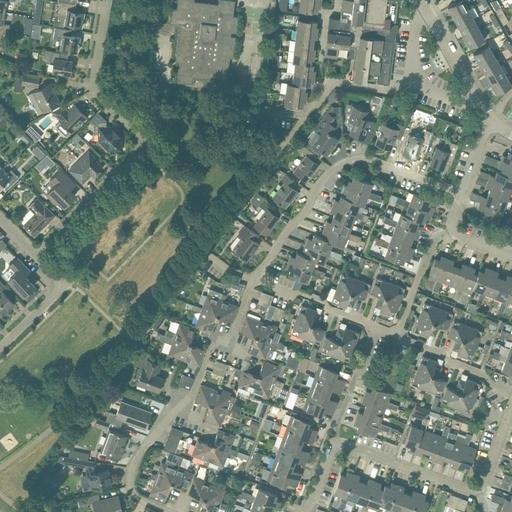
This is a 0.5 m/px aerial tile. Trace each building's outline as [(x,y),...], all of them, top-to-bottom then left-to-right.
[(0,0),(0,11),(5,12),(6,1),(13,2),(13,0),(0,0)] [(175,61),(180,62),(178,82),(177,82),(194,84),(194,83),(194,79),(227,83),(227,82),(229,62),(230,58),(233,58),(233,57),(235,37),(236,38),(236,37),(230,36),(230,32),(236,33),(236,32),(238,17),(233,16),(234,1),(235,2),(235,1),(228,0),(218,0),(218,4),(193,1),(193,0),(177,0),(176,9),(171,8),(171,9),(169,24),(169,25),(179,26),(175,61),(175,60),(175,61)] [(321,2),(306,0),(300,0),(299,10),(317,12),(318,6),(320,6),(321,2)] [(327,29),(324,54),(347,57),(356,58),(355,74),(351,73),(350,73),(350,74),(349,74),(348,75),(348,76),(348,77),(349,78),(349,79),(350,79),(351,79),(376,82),(377,81),(380,81),(380,83),(387,84),(388,84),(394,33),(396,33),(397,24),(395,24),(398,1),(393,0),(341,0),(341,7),(340,19),(339,19),(329,17),(327,29)] [(447,7),(453,17),(468,9),(462,0),(459,0),(456,2),(447,7)] [(490,2),(497,14),(503,11),(501,7),(500,8),(495,0),(490,2)] [(73,5),(59,2),(57,14),(66,15),(64,24),(82,27),(84,13),(72,11),(73,5)] [(453,17),(459,27),(473,19),(468,9),(453,17)] [(0,31),(4,32),(8,33),(9,25),(3,24),(5,12),(0,11),(0,31)] [(497,14),(503,25),(509,22),(503,11),(497,14)] [(26,18),(24,33),(30,35),(33,19),(26,18)] [(298,19),(296,30),(317,33),(317,28),(315,28),(316,21),(298,19)] [(459,27),(464,37),(479,29),(473,19),(459,27)] [(60,49),(67,50),(77,52),(80,38),(68,35),(69,30),(55,27),(53,39),(62,40),(60,49)] [(479,29),(464,37),(470,48),(479,43),(485,39),(479,29)] [(296,30),(295,40),(313,43),(314,36),(316,37),(317,33),(296,30)] [(295,40),(294,51),(314,54),(315,50),(312,49),(313,43),(295,40)] [(473,54),(479,64),(493,55),(487,45),(473,54)] [(58,59),(59,54),(47,51),(45,59),(53,63),(52,73),(70,76),(72,62),(58,59)] [(293,62),(295,63),(310,64),(311,58),(314,58),(314,54),(294,51),(293,62)] [(479,64),(485,74),(499,65),(493,55),(479,64)] [(295,63),(294,73),(314,76),(315,71),(312,71),(313,64),(310,64),(295,63)] [(485,74),(491,84),(505,75),(499,65),(485,74)] [(143,75),(149,76),(148,83),(158,84),(159,73),(154,72),(155,67),(144,66),(143,75)] [(13,84),(37,88),(39,76),(24,73),(13,83),(13,84)] [(294,73),(292,84),(305,86),(310,86),(311,80),(314,80),(314,76),(294,73)] [(505,75),(491,84),(497,94),(511,86),(505,75)] [(267,80),(264,84),(269,88),(272,84),(267,80)] [(32,92),(27,95),(38,115),(43,112),(51,108),(60,103),(59,102),(59,103),(58,103),(51,91),(53,90),(49,83),(40,88),(32,92)] [(287,83),(285,94),(306,97),(307,92),(304,92),(305,86),(292,84),(287,83)] [(306,97),(285,94),(284,105),(302,107),(303,101),(305,101),(306,97)] [(374,95),(371,101),(379,104),(382,98),(374,95)] [(56,109),(51,112),(60,121),(56,126),(66,136),(71,132),(79,123),(86,116),(79,109),(75,113),(72,109),(69,112),(68,110),(63,106),(56,109)] [(348,121),(347,124),(348,128),(351,129),(349,134),(364,140),(367,132),(372,134),(370,140),(370,141),(376,123),(365,119),(368,112),(352,106),(353,107),(355,108),(353,114),(350,113),(348,121)] [(310,142),(306,147),(318,157),(319,158),(323,153),(326,155),(338,139),(336,138),(337,136),(336,130),(334,129),(336,127),(334,126),(342,125),(340,108),(333,108),(331,107),(314,130),(320,134),(313,144),(310,142)] [(93,135),(100,135),(99,141),(109,150),(115,150),(115,145),(116,145),(116,144),(121,144),(121,137),(112,128),(109,131),(106,128),(106,122),(100,122),(94,128),(93,135)] [(375,144),(390,150),(395,138),(400,140),(405,127),(394,123),(392,128),(383,124),(375,144)] [(30,125),(24,131),(36,142),(41,137),(30,125)] [(402,154),(416,159),(420,147),(427,149),(433,133),(426,130),(422,140),(409,135),(402,154)] [(436,147),(430,164),(443,169),(447,157),(453,159),(458,145),(452,143),(446,140),(442,150),(436,147)] [(36,146),(32,150),(39,156),(43,152),(36,146)] [(318,157),(306,147),(303,146),(300,151),(306,155),(294,172),(306,181),(319,165),(314,161),(318,157)] [(488,149),(486,156),(511,165),(511,152),(509,151),(506,158),(503,157),(503,155),(488,149)] [(69,170),(72,174),(82,184),(91,175),(94,177),(103,168),(87,152),(69,170)] [(46,155),(35,167),(40,172),(47,164),(50,167),(54,163),(46,155)] [(485,155),(483,162),(498,167),(499,165),(503,167),(502,169),(501,173),(500,173),(511,177),(511,165),(486,156),(485,155)] [(3,169),(0,171),(0,187),(4,183),(9,188),(19,178),(11,170),(7,173),(3,169)] [(58,202),(63,207),(75,196),(66,187),(72,181),(61,170),(49,181),(54,187),(47,194),(56,204),(58,202)] [(480,171),(477,177),(510,189),(509,192),(511,193),(511,186),(511,185),(511,177),(500,173),(501,173),(496,171),(494,178),(490,177),(490,174),(490,175),(480,171)] [(292,187),(295,182),(285,174),(281,180),(284,182),(272,198),(285,208),(293,197),(293,198),(298,192),(292,187)] [(346,182),(344,186),(368,195),(367,197),(373,200),(375,194),(369,192),(372,183),(353,176),(351,183),(346,182)] [(491,187),(488,193),(507,200),(509,192),(510,189),(477,177),(475,183),(485,187),(486,187),(487,185),(491,187)] [(368,195),(344,186),(343,190),(348,192),(345,198),(359,203),(359,204),(363,205),(367,197),(368,195)] [(469,198),(480,202),(503,210),(502,213),(508,216),(510,210),(504,208),(507,200),(488,193),(487,197),(472,192),(469,198)] [(431,200),(413,193),(410,201),(408,204),(432,213),(433,209),(429,207),(431,200)] [(381,196),(375,194),(373,200),(379,202),(381,196)] [(334,201),(332,205),(355,214),(354,217),(360,219),(362,214),(356,211),(359,204),(359,203),(341,196),(338,203),(334,201)] [(26,228),(34,236),(48,223),(46,221),(52,214),(53,214),(44,205),(43,205),(37,199),(28,207),(35,214),(28,220),(31,223),(26,228)] [(254,225),(266,234),(279,218),(271,212),(274,207),(263,199),(257,207),(264,213),(254,225)] [(410,201),(403,199),(401,205),(407,207),(404,215),(419,220),(419,221),(423,222),(426,215),(430,217),(432,213),(408,204),(410,201)] [(503,210),(480,202),(478,206),(483,208),(480,215),(499,222),(503,210)] [(335,211),(333,218),(351,225),(354,217),(355,214),(332,205),(330,210),(335,211)] [(404,215),(400,213),(396,224),(419,233),(421,228),(416,227),(419,221),(419,220),(404,215)] [(362,214),(360,219),(366,222),(368,216),(362,214)] [(326,223),(324,227),(347,235),(346,238),(352,240),(354,235),(348,233),(351,225),(333,218),(330,224),(326,223)] [(395,227),(392,235),(411,242),(413,235),(418,237),(419,233),(396,224),(397,221),(391,219),(389,224),(395,227)] [(232,250),(240,256),(246,260),(259,244),(255,241),(259,236),(245,226),(238,236),(241,239),(232,250)] [(347,235),(324,227),(323,231),(327,233),(325,239),(332,242),(343,247),(347,235)] [(307,240),(305,244),(328,253),(327,255),(332,258),(335,252),(329,249),(332,242),(325,239),(314,235),(311,241),(307,240)] [(411,242),(392,235),(389,242),(388,245),(411,254),(413,250),(408,248),(411,242)] [(374,244),(381,246),(383,240),(377,238),(374,244)] [(388,245),(389,242),(383,240),(381,246),(387,248),(384,256),(403,263),(405,256),(410,258),(411,254),(388,245)] [(308,250),(306,256),(315,260),(323,264),(327,255),(328,253),(305,244),(303,248),(308,250)] [(290,258),(288,262),(311,271),(310,274),(316,276),(318,270),(312,268),(315,260),(306,256),(297,252),(294,259),(290,258)] [(335,252),(332,258),(339,260),(341,254),(335,252)] [(434,258),(428,277),(436,280),(439,281),(447,258),(443,256),(441,261),(434,258)] [(8,280),(23,296),(34,286),(25,276),(29,271),(17,258),(9,266),(15,273),(8,280)] [(452,260),(447,258),(439,281),(436,280),(432,291),(438,293),(442,282),(449,285),(456,266),(450,264),(452,260)] [(307,282),(311,271),(288,262),(286,266),(291,268),(288,275),(296,278),(298,278),(303,280),(307,282)] [(456,266),(449,285),(458,288),(460,289),(469,266),(464,264),(463,269),(456,266)] [(460,289),(458,288),(454,299),(459,301),(463,290),(471,293),(473,289),(478,274),(477,274),(471,272),(473,268),(469,266),(460,289)] [(483,292),(491,269),(487,268),(486,272),(479,270),(477,274),(478,274),(473,289),(481,292),(483,292)] [(483,292),(481,292),(479,297),(484,299),(486,294),(494,296),(501,278),(494,276),(496,271),(491,269),(483,292)] [(318,270),(316,276),(322,278),(324,272),(318,270)] [(239,283),(241,277),(229,273),(227,279),(239,283)] [(344,311),(349,312),(352,306),(356,296),(365,299),(370,284),(341,274),(334,293),(331,302),(345,308),(344,311)] [(507,280),(501,278),(494,296),(502,300),(504,300),(511,279),(511,276),(509,276),(507,280)] [(295,281),(292,289),(294,290),(300,288),(303,280),(298,278),(296,278),(295,281)] [(375,306),(376,306),(373,313),(378,315),(379,312),(394,317),(404,288),(376,278),(370,292),(379,295),(375,306)] [(227,279),(225,285),(243,291),(245,286),(239,283),(227,279)] [(511,279),(504,300),(502,300),(500,305),(505,307),(507,301),(511,303),(511,279)] [(202,308),(201,310),(215,315),(216,318),(217,316),(218,317),(217,314),(222,300),(220,300),(222,293),(209,289),(207,295),(202,308)] [(0,295),(0,315),(0,316),(14,304),(3,292),(0,295)] [(262,292),(260,298),(271,302),(273,296),(262,292)] [(268,312),(268,311),(270,305),(271,302),(260,298),(258,303),(256,308),(268,312)] [(238,306),(222,300),(217,314),(218,317),(232,322),(238,306)] [(425,343),(430,345),(434,336),(435,336),(439,325),(447,328),(453,314),(424,303),(413,331),(428,337),(425,343)] [(290,334),(319,344),(325,330),(313,325),(317,315),(319,316),(322,309),(317,307),(316,310),(301,305),(298,314),(290,334)] [(195,311),(200,313),(195,326),(211,332),(216,318),(215,315),(201,310),(202,308),(197,306),(195,311)] [(454,316),(458,318),(462,310),(454,307),(452,310),(456,312),(454,316)] [(240,332),(253,337),(256,336),(261,322),(245,316),(240,332)] [(452,349),(453,349),(451,355),(457,358),(458,355),(471,360),(475,350),(482,331),(453,320),(448,335),(456,338),(452,349)] [(153,327),(157,330),(161,324),(157,321),(153,327)] [(255,337),(254,339),(256,338),(271,343),(271,341),(276,343),(279,334),(275,332),(276,327),(261,322),(256,336),(253,337),(255,337)] [(166,330),(164,335),(188,344),(190,343),(195,329),(179,323),(176,333),(166,330)] [(345,327),(346,324),(341,323),(339,329),(338,329),(334,339),(325,336),(320,351),(349,362),(359,333),(345,327)] [(497,334),(506,338),(508,332),(501,330),(500,333),(498,332),(497,334)] [(157,333),(155,339),(171,344),(168,354),(164,353),(163,358),(177,363),(178,358),(183,360),(188,346),(191,345),(189,344),(190,343),(188,344),(164,335),(157,333)] [(254,339),(249,353),(259,356),(265,358),(268,349),(273,350),(274,347),(276,343),(271,341),(271,343),(256,338),(254,339)] [(188,346),(183,360),(199,366),(205,350),(191,345),(188,346)] [(311,360),(316,362),(317,362),(318,358),(315,357),(317,349),(313,348),(309,359),(311,360)] [(498,359),(504,362),(501,370),(511,374),(511,361),(505,359),(506,356),(500,354),(498,359)] [(289,356),(286,365),(296,369),(299,359),(289,356)] [(437,377),(441,367),(441,366),(443,360),(438,358),(437,361),(422,356),(412,384),(440,395),(446,381),(437,377)] [(137,384),(158,391),(163,378),(156,376),(160,365),(147,360),(143,371),(142,370),(137,384)] [(216,361),(214,367),(225,371),(228,365),(216,361)] [(264,361),(258,375),(259,377),(273,382),(273,385),(277,387),(279,382),(274,380),(279,367),(273,364),(264,361)] [(319,365),(315,376),(343,387),(345,380),(340,378),(339,380),(335,379),(337,372),(319,365)] [(214,367),(212,372),(223,376),(225,371),(214,367)] [(253,398),(254,393),(252,392),(257,378),(257,376),(236,368),(233,375),(240,377),(237,386),(250,391),(248,396),(253,398)] [(178,386),(184,388),(188,377),(182,374),(178,386)] [(460,409),(470,413),(480,384),(466,379),(467,376),(462,374),(460,380),(459,380),(455,390),(446,387),(443,397),(441,402),(460,409)] [(252,392),(254,393),(263,396),(262,398),(265,399),(266,397),(268,398),(273,385),(273,382),(259,377),(258,375),(258,376),(257,376),(257,378),(252,392)] [(315,376),(311,387),(329,394),(332,387),(336,389),(335,391),(341,393),(343,387),(315,376)] [(184,388),(190,390),(194,379),(188,377),(184,388)] [(194,400),(208,405),(210,404),(215,390),(200,384),(194,400)] [(365,392),(364,396),(397,408),(398,406),(388,402),(391,393),(372,386),(370,393),(365,392)] [(311,387),(307,398),(335,408),(337,402),(332,400),(331,402),(327,400),(329,394),(311,387)] [(210,406),(209,407),(211,406),(225,411),(226,409),(231,411),(236,398),(230,395),(231,393),(222,390),(221,392),(215,390),(210,404),(208,405),(210,406)] [(367,402),(364,408),(383,415),(386,407),(396,411),(397,408),(364,396),(362,400),(367,402)] [(430,408),(438,411),(440,407),(436,406),(439,398),(435,396),(430,408)] [(335,408),(307,398),(303,409),(321,416),(324,409),(328,410),(327,412),(333,414),(335,408)] [(151,412),(121,402),(116,414),(109,412),(105,421),(109,423),(120,427),(122,421),(145,429),(151,412)] [(414,411),(427,416),(429,410),(416,405),(414,411)] [(211,406),(209,407),(204,421),(220,427),(225,414),(229,415),(231,411),(226,409),(225,411),(211,406)] [(379,426),(378,429),(383,430),(385,425),(380,423),(383,415),(364,408),(362,415),(357,413),(356,417),(379,426)] [(255,418),(262,421),(265,412),(258,409),(255,418)] [(291,415),(287,426),(315,437),(317,431),(312,428),(311,430),(307,429),(307,427),(309,422),(307,421),(309,418),(301,415),(300,415),(299,418),(297,417),(298,414),(291,412),(290,415),(291,415)] [(379,426),(356,417),(354,422),(359,423),(356,430),(375,437),(378,429),(379,426)] [(109,423),(105,421),(97,418),(94,424),(107,429),(109,423)] [(252,421),(250,427),(256,429),(258,423),(252,421)] [(410,451),(414,452),(422,429),(425,430),(427,425),(422,423),(420,428),(411,425),(404,444),(411,446),(410,451)] [(287,426),(283,437),(301,444),(304,438),(308,439),(307,441),(313,443),(315,437),(287,426)] [(169,433),(180,438),(183,431),(171,427),(169,433)] [(241,432),(249,435),(251,430),(243,427),(241,432)] [(426,452),(433,433),(425,430),(422,429),(414,452),(418,454),(420,449),(426,452)] [(103,444),(100,452),(120,459),(123,451),(121,450),(127,436),(110,430),(105,444),(103,444)] [(218,430),(213,443),(214,446),(228,451),(227,453),(232,455),(234,450),(229,448),(234,435),(228,433),(218,430)] [(431,459),(435,460),(444,437),(446,438),(448,433),(443,431),(441,436),(433,433),(426,452),(433,454),(431,459)] [(167,439),(178,443),(180,438),(169,433),(167,439)] [(283,437),(279,448),(307,458),(309,452),(304,450),(303,452),(299,450),(301,444),(283,437)] [(448,460),(454,441),(446,438),(444,437),(435,460),(439,462),(441,457),(448,460)] [(165,444),(176,448),(178,443),(167,439),(165,444)] [(203,464),(208,466),(210,462),(207,461),(212,447),(211,444),(197,439),(192,455),(205,460),(203,464)] [(450,466),(457,468),(465,445),(468,446),(470,441),(464,439),(462,444),(454,441),(448,460),(454,462),(453,466),(450,465),(450,466)] [(210,462),(208,466),(221,471),(227,453),(228,451),(214,446),(213,443),(213,445),(211,444),(212,447),(207,461),(210,462)] [(174,454),(176,448),(165,444),(163,450),(174,454)] [(465,445),(457,468),(463,470),(461,469),(463,465),(465,466),(469,468),(476,449),(468,446),(465,445)] [(279,448),(275,458),(293,465),(296,459),(300,460),(299,462),(305,465),(307,458),(279,448)] [(89,453),(70,450),(68,457),(88,460),(89,453)] [(156,475),(155,478),(170,483),(171,485),(171,483),(173,484),(172,482),(177,468),(174,467),(179,456),(168,452),(164,463),(162,462),(156,475)] [(62,456),(57,462),(85,467),(88,482),(83,483),(81,485),(82,489),(84,491),(90,489),(90,490),(111,485),(108,471),(93,474),(92,468),(93,468),(95,462),(88,461),(68,457),(62,456)] [(179,456),(174,467),(177,468),(172,482),(173,484),(187,489),(192,473),(179,468),(183,457),(179,456)] [(275,458),(271,469),(299,480),(302,473),(296,471),(295,473),(291,472),(293,465),(275,458)] [(299,480),(271,469),(267,480),(268,481),(266,484),(284,490),(288,480),(292,482),(291,484),(297,486),(299,480)] [(340,474),(333,493),(342,496),(345,497),(353,474),(349,472),(347,477),(340,474)] [(155,478),(156,475),(152,474),(150,478),(155,480),(148,497),(164,503),(171,485),(170,483),(155,478)] [(357,475),(353,474),(345,497),(342,496),(339,502),(345,504),(347,498),(355,501),(362,482),(356,480),(357,475)] [(188,494),(202,499),(204,498),(209,484),(207,483),(194,478),(188,494)] [(203,500),(203,501),(205,500),(219,505),(224,490),(212,485),(213,480),(209,478),(207,483),(209,484),(204,498),(202,499),(203,500)] [(366,505),(374,481),(370,480),(369,485),(362,482),(355,501),(363,504),(366,505)] [(379,483),(374,481),(366,505),(363,504),(361,510),(366,511),(368,506),(377,509),(379,505),(378,504),(384,490),(377,488),(379,483)] [(378,504),(379,505),(386,507),(389,508),(397,485),(393,483),(392,488),(385,485),(383,490),(384,490),(378,504)] [(402,486),(397,485),(389,508),(386,507),(384,511),(390,511),(391,509),(399,511),(406,493),(400,491),(402,486)] [(258,488),(255,496),(254,499),(277,507),(279,503),(274,502),(277,495),(258,488)] [(406,493),(399,511),(411,511),(419,493),(415,491),(413,496),(406,493)] [(411,511),(424,511),(428,501),(422,499),(423,494),(419,493),(411,511)] [(84,497),(86,505),(93,503),(95,511),(121,511),(117,497),(100,501),(98,494),(84,497)] [(253,502),(250,510),(256,511),(270,511),(271,510),(276,511),(277,507),(254,499),(255,496),(249,494),(247,500),(253,502)] [(446,506),(452,508),(456,497),(450,495),(446,506)] [(511,495),(511,496),(509,502),(505,501),(503,505),(511,508),(511,495)] [(463,511),(457,510),(461,498),(456,497),(452,508),(455,509),(453,511),(463,511)] [(468,501),(461,498),(457,510),(463,511),(468,501)] [(205,500),(203,501),(198,511),(216,511),(217,511),(219,505),(205,500)]
